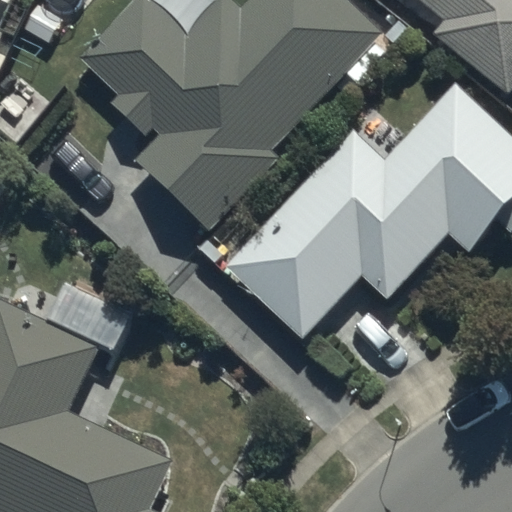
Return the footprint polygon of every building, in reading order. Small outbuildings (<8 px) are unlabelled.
[(0,0),(0,80),(16,46),(0,39),(0,6),(2,0),(0,0)] [(387,36),(350,0),(255,0),(246,10),(234,0),(222,0),(193,32),(158,0),(143,0),(85,62),(124,98),(118,105),(153,138),(159,131),(166,137),(141,164),(216,234),(284,162),(276,154),(387,36)] [(511,97),(511,0),(419,0),(449,24),(438,38),(511,99),(511,97)] [(389,163),(358,134),(233,270),(308,339),(364,278),(391,303),(453,235),(474,256),(503,225),(511,233),(511,134),(460,87),(389,163)] [(0,511),(156,511),(155,511),(177,464),(72,416),(103,349),(1,302),(0,302),(0,511)]
